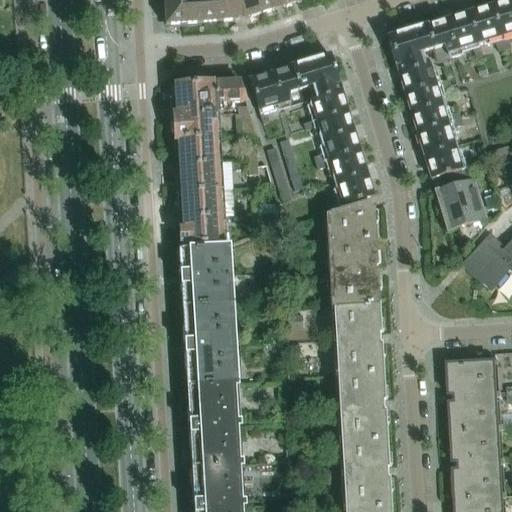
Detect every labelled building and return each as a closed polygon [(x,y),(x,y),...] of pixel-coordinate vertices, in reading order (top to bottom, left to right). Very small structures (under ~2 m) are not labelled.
[(223,0),(224,8),(215,9),(217,23),(242,21),(261,15),(255,0),(223,0)] [(296,4),(294,0),(255,0),(261,15),(296,4)] [(506,38),(511,36),(511,2),(511,1),(485,9),(495,41),(496,45),(495,46),(497,55),(511,50),(509,42),(508,42),(506,38)] [(165,23),(169,27),(170,27),(171,27),(200,26),(200,25),(217,23),(215,9),(203,10),(203,2),(163,4),(164,21),(164,22),(165,23)] [(480,46),(495,41),(485,9),(462,16),(471,49),(473,48),(477,61),(484,59),(480,46)] [(444,48),(442,49),(446,56),(471,49),(462,16),(437,24),(444,48)] [(412,32),(419,56),(442,49),(444,48),(437,24),(412,32)] [(422,64),(419,56),(412,32),(392,38),(388,44),(397,72),(422,64)] [(312,85),(315,94),(339,87),(331,62),(325,58),(302,65),(309,86),(312,85)] [(425,63),(422,64),(397,72),(431,182),(476,169),(474,162),(466,164),(467,166),(463,167),(451,131),(455,129),(456,131),(463,129),(459,114),(451,116),(452,118),(448,120),(439,91),(450,88),(449,82),(437,85),(431,68),(428,66),(426,67),(425,63)] [(275,74),(286,106),(289,105),(288,92),(309,86),(302,65),(275,74)] [(487,75),(484,67),(477,70),(479,77),(487,75)] [(249,82),(263,126),(270,124),(268,117),(266,118),(264,113),(286,106),(275,74),(249,82)] [(170,126),(170,130),(215,128),(215,126),(219,125),(218,115),(221,115),(221,105),(245,104),(239,83),(176,87),(176,92),(171,92),(172,124),(170,126)] [(328,210),(373,197),(339,87),(315,94),(310,96),(312,100),(310,105),(315,122),(302,126),(304,133),(317,129),(325,156),(320,157),(320,156),(312,158),(317,173),(324,171),(324,169),(329,168),(339,201),(334,202),(334,201),(326,203),(328,210)] [(256,140),(246,108),(237,109),(237,123),(240,123),(240,126),(235,126),(236,141),(256,140)] [(174,154),(217,151),(215,128),(170,130),(171,135),(173,136),(174,154)] [(288,141),(279,144),(295,193),(304,190),(288,141)] [(511,155),(511,147),(482,157),(484,164),(511,155)] [(258,177),(256,149),(247,149),(249,177),(258,177)] [(275,150),(266,153),(283,205),(291,203),(275,150)] [(174,154),(176,177),(221,175),(221,157),(217,157),(217,151),(174,154)] [(435,194),(436,197),(446,236),(459,232),(461,239),(469,248),(481,234),(479,226),(485,224),(470,171),(476,169),(431,182),(431,183),(436,181),(440,193),(435,194)] [(176,177),(177,201),(219,199),(218,177),(221,177),(221,175),(176,177)] [(498,210),(495,197),(484,200),(488,213),(498,210)] [(220,209),(219,199),(177,201),(179,224),(224,222),(223,208),(220,209)] [(259,202),(250,203),(251,230),(261,230),(259,202)] [(325,217),(328,262),(373,259),(370,211),(367,204),(325,217)] [(224,228),(224,222),(179,224),(180,244),(185,246),(185,248),(222,246),(221,229),(224,228)] [(511,245),(506,252),(487,237),(461,269),(490,292),(508,271),(511,274),(511,245)] [(181,316),(232,313),(229,249),(177,252),(179,278),(181,278),(181,285),(179,285),(181,316)] [(328,262),(330,310),(376,307),(373,259),(328,262)] [(380,374),(376,307),(330,310),(334,378),(380,374)] [(237,387),(232,313),(181,316),(183,346),(184,346),(185,354),(183,354),(185,390),(237,387)] [(444,366),(448,434),(501,431),(497,363),(444,366)] [(384,442),(380,374),(334,378),(338,445),(384,442)] [(241,467),(237,387),(185,390),(188,426),(189,426),(190,434),(188,434),(190,470),(241,467)] [(448,434),(452,502),(505,498),(501,431),(448,434)] [(348,511),(389,509),(384,442),(338,445),(342,511),(348,511)] [(243,511),(241,467),(190,470),(192,506),(194,505),(194,511),(243,511)] [(452,502),(453,511),(505,511),(505,498),(452,502)]
